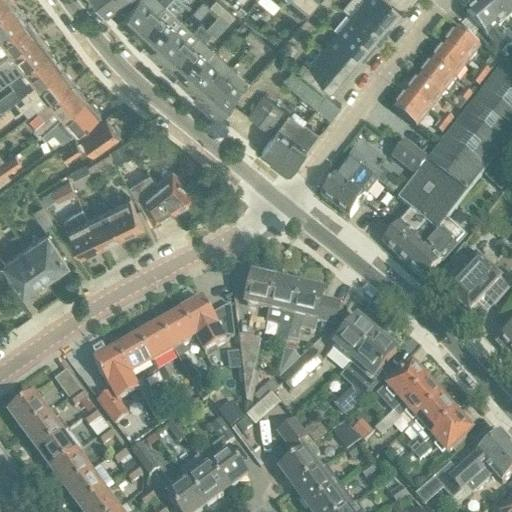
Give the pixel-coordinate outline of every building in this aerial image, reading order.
[(0,0),(0,13),(14,2),(12,0),(0,0)] [(97,0),(108,14),(127,0),(97,0)] [(97,0),(108,15),(108,14),(97,0)] [(138,0),(117,23),(134,39),(166,5),(165,5),(170,0),(138,0)] [(220,15),(226,8),(216,0),(210,6),(220,15)] [(285,0),(282,5),(299,19),(314,0),(285,0)] [(325,11),(333,1),(331,0),(322,0),(318,5),(325,11)] [(378,39),(392,22),(366,0),(352,17),(378,39)] [(405,6),(398,0),(365,0),(366,0),(392,22),(405,6)] [(511,0),(485,0),(483,1),(492,11),(489,14),(499,27),(499,28),(511,17),(511,0)] [(489,14),(492,11),(483,1),(467,15),(487,39),(487,38),(502,55),(511,46),(511,45),(511,44),(511,43),(511,37),(506,31),(503,34),(498,29),(499,28),(499,27),(489,14)] [(0,39),(1,39),(27,19),(14,2),(0,13),(0,39)] [(151,54),(174,30),(183,21),(166,5),(134,39),(151,54)] [(246,11),(240,6),(237,10),(243,14),(246,11)] [(226,8),(220,15),(229,23),(235,16),(226,8)] [(364,55),(378,39),(352,17),(338,33),(364,55)] [(0,63),(2,62),(39,34),(27,19),(1,39),(0,39),(0,63)] [(299,28),(305,34),(314,24),(307,19),(299,28)] [(183,21),(174,30),(151,54),(168,70),(206,29),(201,23),(193,31),(183,21)] [(297,44),(305,34),(299,28),(291,38),(297,44)] [(184,86),(208,61),(216,52),(204,41),(212,34),(206,29),(168,70),(184,86)] [(254,45),(260,39),(250,30),(245,37),(254,45)] [(444,48),(467,66),(480,49),(457,31),(444,48)] [(350,72),(364,55),(338,33),(324,50),(350,72)] [(0,89),(9,82),(25,70),(51,51),(39,34),(2,62),(0,63),(0,89)] [(260,39),(254,45),(263,54),(269,47),(260,39)] [(454,82),(467,66),(444,48),(432,64),(454,82)] [(335,89),(346,75),(350,72),(324,50),(302,75),(325,95),(332,86),(335,89)] [(0,98),(0,110),(26,91),(62,64),(51,51),(25,70),(9,82),(13,88),(0,98)] [(201,101),(224,76),(232,68),(216,52),(208,61),(184,86),(201,101)] [(491,73),(497,65),(491,61),(491,60),(485,68),(491,73)] [(37,110),(50,101),(76,81),(62,64),(26,91),(0,110),(0,111),(1,113),(8,107),(15,117),(33,104),(37,110)] [(442,98),(454,82),(432,64),(419,80),(442,98)] [(511,136),(511,72),(504,65),(427,163),(399,200),(412,211),(382,244),(395,255),(433,214),(436,210),(448,220),(484,173),(492,163),(495,159),(504,146),(511,136)] [(218,117),(231,103),(242,92),(249,83),(232,68),(224,76),(201,101),(218,117)] [(479,76),(486,81),(491,74),(484,69),(479,76)] [(283,81),(317,107),(324,96),(291,71),(283,81)] [(479,89),(486,81),(479,76),(473,84),(479,89)] [(430,113),(442,98),(419,80),(408,95),(430,113)] [(32,129),(37,136),(38,135),(52,124),(88,97),(76,81),(50,101),(37,110),(44,120),(32,129)] [(467,105),(473,97),(466,92),(460,99),(467,105)] [(317,107),(332,119),(341,107),(325,95),(324,96),(317,107)] [(417,130),(430,113),(408,95),(394,112),(417,130)] [(269,131),(270,129),(284,111),(263,96),(249,116),(269,131)] [(76,131),(100,112),(88,97),(52,124),(38,135),(45,144),(54,136),(54,135),(68,122),(76,131)] [(275,165),(304,126),(290,115),(261,154),(275,165)] [(442,123),(449,128),(454,121),(447,116),(442,123)] [(94,154),(121,135),(108,117),(63,150),(68,158),(83,148),(79,141),(83,138),(94,154)] [(443,136),(449,128),(442,123),(436,131),(443,136)] [(304,126),(275,165),(289,175),(318,136),(304,126)] [(492,163),(506,173),(510,175),(511,172),(511,136),(504,146),(495,159),(492,163)] [(141,148),(131,137),(125,143),(134,153),(141,148)] [(111,154),(118,165),(132,156),(126,145),(125,144),(111,153),(111,154)] [(399,167),(414,178),(428,160),(413,149),(399,167)] [(4,161),(0,163),(0,179),(22,163),(15,154),(5,161),(4,161)] [(88,167),(93,176),(114,165),(109,155),(88,167)] [(364,172),(372,179),(373,178),(378,172),(354,155),(338,176),(321,198),(336,209),(364,172)] [(77,184),(92,177),(86,165),(71,172),(77,184)] [(486,177),(501,192),(511,183),(495,168),(486,177)] [(158,183),(175,212),(197,199),(198,192),(174,171),(158,183)] [(350,220),(378,183),(373,178),(372,179),(364,172),(336,209),(350,220)] [(383,186),(388,180),(378,172),(373,178),(378,183),(383,186)] [(149,190),(143,180),(132,186),(154,225),(175,212),(158,183),(149,190)] [(393,194),(398,188),(388,180),(383,186),(393,194)] [(57,203),(76,194),(70,182),(52,190),(57,203)] [(110,209),(123,238),(144,228),(131,199),(110,209)] [(46,228),(53,223),(42,208),(35,213),(46,228)] [(81,258),(103,248),(88,220),(83,209),(75,213),(64,222),(68,229),(81,258)] [(103,248),(123,238),(110,209),(88,220),(103,248)] [(447,221),(448,220),(436,210),(433,214),(395,255),(409,268),(417,258),(426,249),(437,234),(441,229),(447,221)] [(417,258),(409,268),(424,282),(465,237),(447,221),(441,229),(437,234),(426,249),(417,258)] [(27,248),(46,277),(68,263),(49,233),(27,248)] [(507,248),(500,242),(495,248),(502,254),(507,248)] [(456,305),(489,270),(481,263),(464,247),(449,266),(460,276),(444,293),(456,305)] [(25,292),(46,277),(27,248),(5,262),(25,292)] [(481,263),(489,270),(496,262),(488,255),(481,263)] [(494,307),(510,290),(489,270),(456,305),(469,316),(485,299),(494,307)] [(277,282),(253,277),(246,306),(269,312),(277,282)] [(276,342),(286,345),(287,338),(289,333),(293,317),(300,288),(277,282),(269,312),(266,325),(279,328),(276,342)] [(287,338),(286,345),(287,345),(288,341),(298,343),(301,331),(315,334),(317,323),(331,326),(337,320),(340,305),(322,301),(324,293),(300,288),(293,317),(289,333),(287,338)] [(212,317),(203,302),(181,314),(196,340),(195,341),(204,356),(234,340),(231,307),(212,317)] [(183,347),(195,341),(196,340),(181,314),(159,327),(174,353),(179,361),(186,357),(188,356),(183,347)] [(352,366),(377,336),(358,320),(332,350),(352,366)] [(153,365),(174,353),(159,327),(138,339),(152,365),(153,365)] [(511,353),(511,329),(500,340),(511,353)] [(365,397),(366,398),(377,385),(384,377),(379,373),(397,352),(377,336),(352,366),(342,378),(352,388),(334,404),(345,416),(365,397)] [(248,403),(261,342),(239,337),(244,381),(248,403)] [(152,365),(138,339),(116,351),(131,377),(149,409),(158,405),(146,383),(159,376),(157,373),(153,365),(152,365)] [(109,390),(131,377),(116,351),(94,364),(109,390)] [(294,354),(285,351),(278,377),(279,378),(300,359),(294,354)] [(280,381),(283,385),(291,394),(324,363),(312,351),(280,381)] [(186,357),(179,361),(191,383),(198,379),(186,357)] [(379,417),(383,422),(402,405),(429,383),(414,366),(388,389),(397,400),(390,406),(389,406),(380,414),(380,415),(379,416),(380,417),(379,417)] [(157,373),(159,376),(164,385),(171,381),(164,369),(157,373)] [(70,401),(81,393),(67,373),(55,381),(70,401)] [(254,398),(260,405),(271,395),(279,388),(272,381),(254,398)] [(417,421),(443,399),(429,383),(402,405),(383,422),(384,422),(375,431),(381,438),(402,420),(401,419),(409,412),(417,421)] [(81,393),(70,401),(75,408),(86,400),(81,393)] [(9,415),(24,434),(48,417),(39,405),(45,402),(39,394),(34,398),(33,397),(32,398),(32,399),(11,414),(9,415)] [(116,426),(128,416),(112,394),(99,403),(116,426)] [(272,396),(247,418),(256,428),(281,405),(272,396)] [(417,421),(410,427),(419,438),(424,444),(431,438),(457,415),(443,399),(417,421)] [(220,413),(219,414),(231,429),(231,428),(244,418),(233,403),(220,413)] [(88,417),(95,412),(90,404),(82,410),(88,417)] [(24,434),(38,454),(62,436),(53,424),(60,419),(54,412),(48,417),(24,434)] [(89,428),(101,419),(95,412),(88,417),(84,420),(89,428)] [(457,415),(431,438),(447,456),(473,433),(457,415)] [(237,427),(243,434),(253,427),(247,419),(237,427)] [(227,493),(248,477),(230,453),(225,447),(235,440),(220,421),(211,428),(221,442),(200,458),(209,468),(208,469),(227,493)] [(281,471),(295,490),(319,473),(324,469),(316,458),(320,455),(295,421),(278,434),(290,450),(296,446),(303,455),(281,471)] [(317,422),(304,432),(314,445),(327,436),(317,422)] [(362,442),(372,433),(361,422),(352,431),(362,442)] [(186,438),(179,428),(171,434),(178,444),(186,438)] [(103,447),(114,438),(109,431),(98,439),(103,447)] [(38,454),(52,473),(77,455),(82,451),(68,432),(62,436),(38,454)] [(511,475),(511,446),(501,434),(457,473),(450,466),(415,496),(424,506),(442,490),(453,501),(466,489),(472,496),(494,477),(501,486),(511,475)] [(414,455),(425,445),(424,444),(419,438),(407,449),(414,455)] [(351,461),(368,448),(363,441),(346,453),(351,461)] [(130,452),(149,478),(159,470),(141,444),(130,452)] [(425,445),(414,455),(420,462),(431,452),(425,445)] [(118,466),(129,457),(123,450),(112,458),(118,466)] [(61,484),(67,492),(91,475),(77,455),(52,473),(61,484)] [(366,480),(376,473),(371,465),(360,472),(366,480)] [(295,490),(309,510),(333,492),(340,487),(326,468),(324,469),(319,473),(295,490)] [(131,484),(143,477),(138,469),(126,477),(131,484)] [(206,508),(227,493),(208,469),(188,484),(206,508)] [(81,511),(105,494),(91,475),(67,492),(81,511)] [(177,511),(200,511),(206,508),(188,484),(168,499),(177,511)] [(309,510),(310,511),(347,511),(355,506),(340,487),(333,492),(309,510)] [(390,495),(398,507),(409,498),(400,488),(390,495)] [(145,508),(156,500),(150,493),(139,501),(145,508)] [(118,511),(105,494),(81,511),(118,511)]
